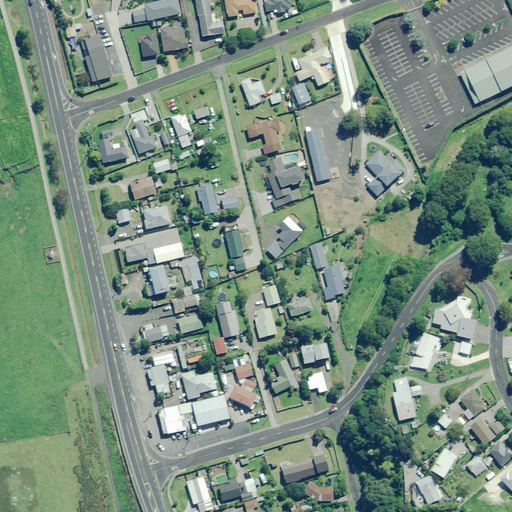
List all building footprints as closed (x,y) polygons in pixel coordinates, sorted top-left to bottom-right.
[(177,0),(157,0),(145,3),(148,20),(181,13),(177,0)] [(214,22),(214,19),(211,6),(214,6),(213,1),(210,2),(209,0),(196,0),(203,36),(205,35),(225,32),(223,20),(214,22)] [(225,0),(228,16),(239,14),(238,10),(244,9),(245,13),(256,12),(254,0),(225,0)] [(266,0),(265,1),(268,11),(273,10),(274,12),(279,10),(279,13),(292,9),(291,5),(294,4),(292,0),(266,0)] [(144,9),(133,11),(135,22),(146,20),(144,9)] [(73,23),(64,26),(68,38),(76,35),(73,23)] [(182,33),(181,24),(160,28),(165,51),(190,46),(188,37),(185,38),(184,32),(182,33)] [(100,34),(81,40),(95,83),(114,76),(110,65),(112,64),(110,60),(109,60),(100,34)] [(474,104),(511,86),(511,43),(457,70),(474,104)] [(297,81),(310,75),(311,78),(315,77),(318,85),(330,80),(325,70),(323,72),(322,70),(319,63),(323,61),(323,63),(329,60),(328,57),(331,56),(326,45),(311,52),(310,49),(303,52),(305,57),(299,59),(303,69),(301,70),(300,69),(293,72),(297,81)] [(252,83),(250,78),(241,81),(250,106),(263,101),(260,95),(267,92),(262,79),(252,83)] [(305,82),(292,87),(299,104),(311,99),(305,82)] [(278,92),(270,95),(273,103),(281,100),(278,92)] [(180,115),(179,113),(171,116),(178,135),(191,130),(185,114),(180,115)] [(266,153),(282,149),(277,132),(282,131),(279,122),(278,118),(269,120),(269,118),(263,119),(264,122),(247,127),(250,137),(263,133),(266,144),(263,144),(266,153)] [(135,123),(140,137),(134,139),(140,154),(158,147),(154,135),(150,136),(149,134),(144,120),(135,123)] [(166,130),(161,132),(166,145),(171,143),(166,130)] [(188,134),(179,137),(183,148),(192,144),(188,134)] [(324,142),(309,145),(320,193),(335,190),(324,142)] [(366,163),(376,174),(376,175),(374,174),(367,180),(369,181),(367,183),(378,194),(407,167),(397,157),(392,161),(381,149),(366,163)] [(292,186),(299,184),(298,182),(304,180),(299,166),(286,170),(282,157),(269,162),(272,172),(268,174),(276,197),(272,198),(275,207),(283,204),(301,198),(297,188),(293,189),(292,186)] [(168,159),(153,163),(156,173),(171,169),(168,159)] [(153,176),(131,183),(136,200),(158,193),(153,176)] [(199,201),(204,200),(207,214),(219,211),(213,184),(208,186),(196,188),(199,201)] [(222,199),(224,209),(239,205),(237,195),(222,199)] [(168,205),(144,210),(147,229),(172,224),(168,205)] [(129,208),(116,211),(119,223),(132,220),(129,208)] [(282,240),(288,245),(303,230),(289,217),(279,227),(282,230),(277,235),(282,240)] [(332,233),(330,226),(323,228),(326,235),(332,233)] [(240,230),(226,233),(232,257),(246,253),(240,230)] [(178,258),(184,256),(181,243),(181,241),(145,250),(147,258),(149,264),(156,263),(169,260),(171,267),(180,265),(178,258)] [(322,241),(310,244),(316,268),(328,265),(322,241)] [(147,258),(145,250),(143,244),(125,249),(129,262),(147,258)] [(186,274),(191,273),(193,281),(202,278),(199,269),(195,256),(182,260),(186,274)] [(245,257),(234,259),(236,270),(247,268),(245,257)] [(327,299),(331,298),(336,297),(335,294),(345,292),(342,280),(345,279),(341,264),(324,268),(329,286),(324,287),(327,299)] [(150,295),(156,293),(156,295),(170,292),(167,280),(163,265),(150,269),(154,285),(148,287),(150,295)] [(125,273),(119,275),(121,285),(127,284),(125,273)] [(263,298),(266,297),(269,305),(281,301),(276,285),(268,287),(260,290),(263,298)] [(182,296),(185,307),(197,305),(195,294),(182,296)] [(185,307),(182,296),(171,299),(174,313),(185,310),(185,307)] [(458,296),(436,309),(433,324),(442,325),(441,329),(458,333),(457,337),(473,340),(476,327),(474,326),(475,321),(470,320),(473,310),(468,309),(470,299),(458,296)] [(310,297),(288,304),(291,316),(314,308),(310,297)] [(230,300),(216,305),(226,338),(240,333),(230,300)] [(258,317),(255,317),(260,338),(278,333),(271,307),(256,310),(258,317)] [(200,313),(178,319),(182,334),(204,327),(200,313)] [(146,343),(164,338),(163,337),(169,335),(166,324),(153,328),(152,323),(145,325),(146,330),(142,331),(145,341),(146,343)] [(440,340),(424,334),(416,354),(424,357),(423,360),(415,357),(412,368),(422,368),(428,371),(432,360),(435,354),(432,353),(434,346),(437,347),(440,340)] [(224,338),(213,340),(217,354),(227,352),(224,338)] [(473,345),(463,341),(459,351),(469,355),(473,345)] [(308,344),(307,342),(301,344),(305,363),(330,358),(327,342),(314,345),(314,343),(308,344)] [(299,365),(296,353),(288,355),(292,367),(299,365)] [(286,359),(274,365),(279,375),(274,379),(275,383),(271,385),(276,393),(289,386),(291,389),(299,385),(286,359)] [(244,364),(236,367),(239,379),(253,374),(250,362),(244,363),(244,364)] [(163,364),(151,367),(151,368),(147,370),(151,385),(155,384),(158,394),(169,391),(167,383),(169,382),(163,364)] [(195,377),(194,371),(182,374),(189,399),(200,396),(199,393),(217,388),(213,372),(195,377)] [(327,389),(322,371),(307,376),(311,388),(318,386),(320,391),(327,389)] [(251,407),(257,395),(252,392),(255,384),(245,379),(241,388),(236,385),(230,398),(251,407)] [(409,389),(407,379),(394,382),(397,394),(393,395),(400,422),(416,418),(412,398),(422,395),(420,387),(409,389)] [(476,399),(470,392),(460,400),(468,408),(463,412),(470,420),(485,408),(481,404),(484,401),(480,396),(476,399)] [(218,399),(183,406),(188,430),(223,423),(218,399)] [(181,407),(149,414),(154,438),(180,433),(176,417),(182,416),(181,407)] [(453,421),(446,414),(431,427),(441,438),(448,432),(445,428),(453,421)] [(466,422),(461,417),(455,422),(461,428),(466,422)] [(498,420),(492,426),(486,419),(484,421),(482,417),(469,427),(484,446),(496,435),(505,428),(498,420)] [(407,427),(398,429),(399,436),(409,434),(407,427)] [(504,447),(500,442),(490,450),(501,465),(511,456),(511,448),(508,444),(504,447)] [(457,457),(445,449),(432,470),(444,478),(457,457)] [(330,468),(325,453),(281,468),(286,483),(330,468)] [(487,467),(476,454),(470,458),(472,460),(466,465),(476,477),(487,467)] [(251,461),(249,456),(239,459),(241,464),(251,461)] [(261,469),(256,470),(259,478),(254,479),(256,485),(261,483),(263,488),(268,487),(261,469)] [(500,478),(511,490),(511,470),(509,473),(507,471),(500,478)] [(441,499),(430,476),(417,482),(428,505),(441,499)] [(202,511),(213,509),(204,477),(187,482),(194,504),(198,503),(200,511),(202,511)] [(241,495),(236,477),(228,480),(228,482),(219,484),(224,500),(241,495)] [(311,480),(304,491),(318,500),(333,501),(334,488),(323,488),(311,480)] [(263,498),(262,496),(244,502),(247,511),(252,511),(255,511),(254,507),(259,506),(258,500),(263,498)] [(290,506),(291,511),(296,511),(304,510),(301,500),(294,501),(295,505),(290,506)]
